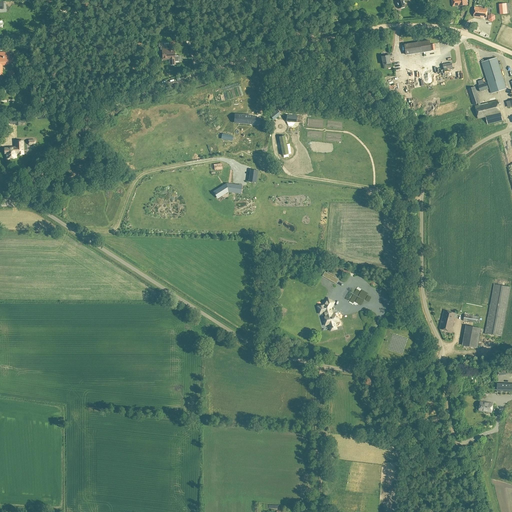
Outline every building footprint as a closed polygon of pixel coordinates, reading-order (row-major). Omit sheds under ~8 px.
[(395,0),(396,1),(399,9),(406,6),(403,0),(395,0)] [(508,14),(506,4),(499,4),(500,15),(508,14)] [(490,14),(490,9),(475,7),(474,17),(487,19),(487,13),(490,14)] [(431,51),(431,50),(429,41),(404,45),(405,55),(431,51)] [(163,60),(169,59),(169,65),(175,65),(175,62),(179,61),(178,57),(175,58),(174,49),(171,49),(169,49),(167,49),(162,49),(162,50),(163,60)] [(0,62),(8,62),(8,53),(0,53),(0,62)] [(386,56),(382,57),(383,69),(391,68),(389,57),(393,57),(392,54),(386,55),(386,56)] [(506,89),(496,58),(482,62),(492,93),(506,89)] [(488,89),(486,83),(478,85),(480,92),(488,89)] [(475,87),(468,89),(473,105),(478,103),(479,106),(475,106),(478,119),(486,117),(488,124),(503,121),(498,101),(481,105),(480,103),(475,87)] [(277,110),(270,115),(274,120),(281,114),(277,110)] [(252,116),(238,114),(237,121),(260,124),(260,118),(252,117),(252,116)] [(25,117),(15,118),(16,126),(21,125),(21,123),(25,123),(25,117)] [(285,135),(279,137),(282,155),(288,154),(285,135)] [(15,155),(20,154),(23,154),(22,141),(15,141),(16,148),(9,148),(9,149),(5,149),(5,154),(6,154),(6,159),(6,160),(7,160),(8,160),(9,160),(9,159),(9,158),(15,158),(15,155)] [(94,160),(100,157),(96,147),(92,149),(92,150),(91,151),(94,160)] [(82,174),(80,166),(73,168),(74,171),(71,172),(71,171),(68,171),(70,177),(77,176),(77,178),(81,178),(81,175),(82,174)] [(219,191),(215,193),(218,197),(228,191),(238,192),(239,186),(230,185),(226,184),(223,186),(218,189),(219,191)] [(332,275),(330,280),(336,284),(339,279),(332,275)] [(485,333),(501,336),(510,287),(495,284),(485,333)] [(328,299),(326,303),(326,304),(318,307),(320,314),(325,312),(326,317),(325,317),(326,320),(324,321),(325,325),(329,324),(331,331),(337,329),(335,323),(339,321),(338,317),(336,318),(335,314),(333,315),(332,313),(331,311),(332,311),(331,308),(335,302),(328,299)] [(451,332),(456,313),(444,310),(440,329),(451,332)] [(463,345),(465,346),(477,348),(481,328),(466,326),(463,345)] [(493,404),(481,402),(479,410),(492,412),(493,404)]
